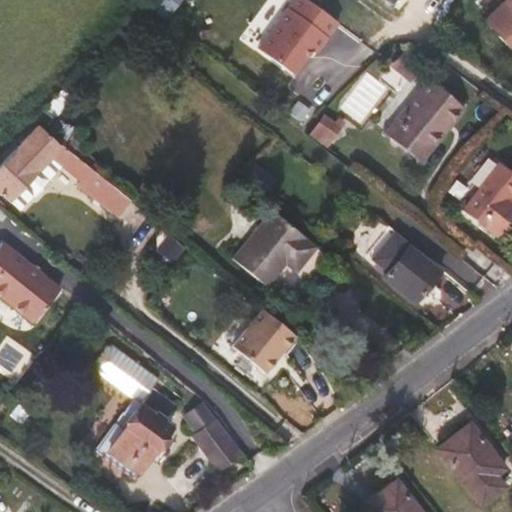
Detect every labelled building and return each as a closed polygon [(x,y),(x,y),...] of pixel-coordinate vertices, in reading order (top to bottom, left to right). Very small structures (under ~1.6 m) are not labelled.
[(337,24),(305,0),(292,0),(258,45),(296,75),(337,24)] [(511,0),(503,0),(504,0),(482,21),(511,50),(511,0)] [(145,33),(126,19),(114,31),(133,47),(145,33)] [(457,109),(421,82),(380,137),(417,163),(457,109)] [(74,136),(56,121),(45,133),(58,145),(63,149),(74,136)] [(48,156),(56,147),(33,127),(0,164),(0,198),(16,212),(29,197),(58,163),(48,156)] [(63,149),(58,145),(56,147),(48,156),(58,163),(68,153),(63,149)] [(79,181),(88,169),(68,153),(58,163),(79,181)] [(511,216),(511,175),(501,166),(465,211),(496,237),(511,216)] [(128,202),(88,169),(79,181),(75,186),(116,219),(128,202)] [(364,210),(358,205),(344,223),(338,218),(322,238),(333,248),(364,210)] [(399,238),(364,210),(333,248),(355,265),(365,252),(353,243),(367,225),(379,235),(400,253),(380,278),(411,303),(432,278),(439,284),(445,275),(438,269),(436,273),(405,249),(407,247),(397,240),(399,238)] [(314,248),(269,211),(229,259),(265,288),(284,266),(293,274),(314,248)] [(353,243),(365,252),(379,235),(367,225),(353,243)] [(57,288),(0,241),(0,300),(29,323),(57,288)] [(372,258),(365,252),(355,265),(362,271),(372,258)] [(291,337),(257,311),(230,341),(264,369),(291,337)] [(133,400),(142,407),(150,395),(160,382),(112,348),(94,373),(133,400)] [(171,410),(150,395),(142,407),(162,421),(171,410)] [(142,407),(133,400),(121,416),(128,421),(121,431),(114,426),(95,454),(131,480),(169,426),(162,421),(142,407)] [(240,456),(215,419),(190,436),(216,473),(240,456)] [(503,471),(468,425),(434,451),(479,509),(504,489),(495,477),(503,471)] [(418,511),(394,481),(360,507),(363,511),(418,511)]
